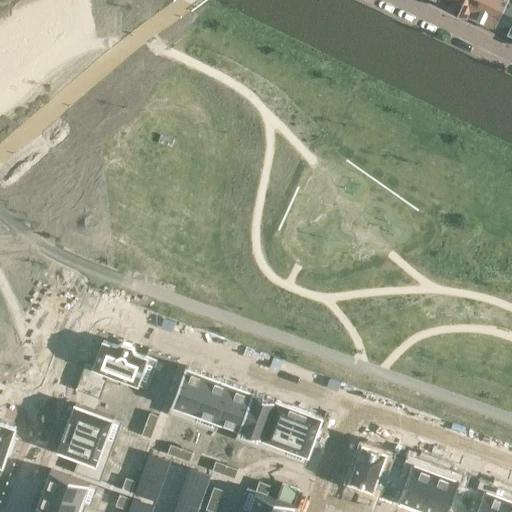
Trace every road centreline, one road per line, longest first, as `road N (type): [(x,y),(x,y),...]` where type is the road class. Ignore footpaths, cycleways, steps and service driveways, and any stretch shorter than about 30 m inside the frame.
road 1 (residential): [(42,410),(91,304),(351,402)]
road 2 (residential): [(351,402),(511,463)]
road 3 (residential): [(511,57),(392,0)]
